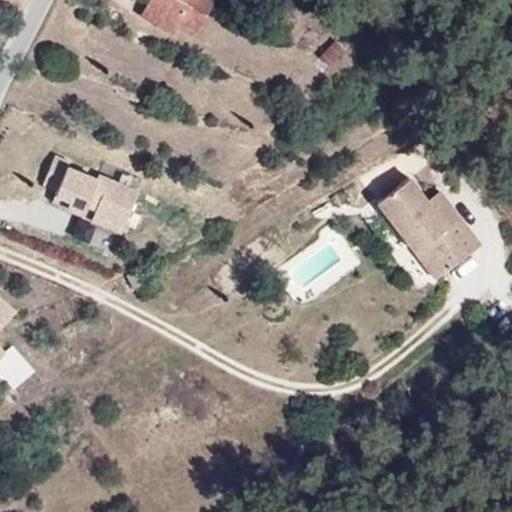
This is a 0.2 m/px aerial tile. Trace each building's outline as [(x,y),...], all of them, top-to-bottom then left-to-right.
[(212,0),(144,0),(197,29),(212,0)] [(325,63),(343,51),(336,38),(317,50),(325,63)] [(81,217),(116,230),(133,185),(99,172),(96,179),(61,166),(65,155),(50,150),(38,182),(53,187),(48,199),(83,212),(81,217)] [(424,187),(406,162),(368,190),(392,223),(433,199),(424,187)] [(449,190),(437,177),(424,187),(433,199),(449,190)] [(460,204),(449,190),(433,199),(445,215),(460,204)] [(481,234),(460,204),(445,215),(433,199),(392,223),(409,246),(434,229),(452,255),(481,234)] [(430,272),(452,255),(434,229),(409,246),(430,272)] [(133,295),(150,286),(143,273),(126,282),(133,295)] [(7,344),(0,337),(0,324),(18,304),(0,290),(0,372),(15,387),(37,365),(27,350),(14,336),(7,344)]
